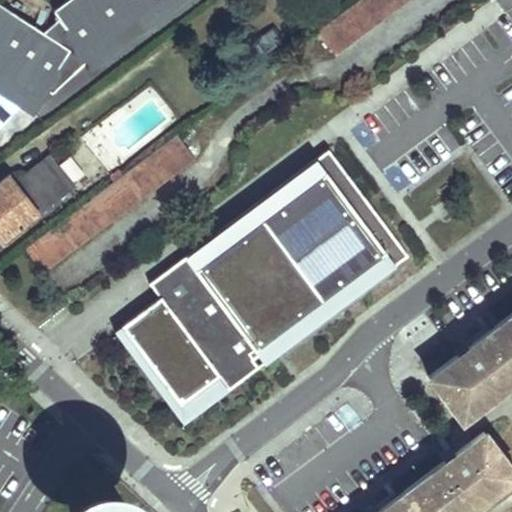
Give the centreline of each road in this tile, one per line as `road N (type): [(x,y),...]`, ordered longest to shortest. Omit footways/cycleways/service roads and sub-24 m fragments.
road 1 (residential): [(181,507),(236,448),(327,379),(394,314),(511,227)]
road 2 (residential): [(181,507),(0,337)]
